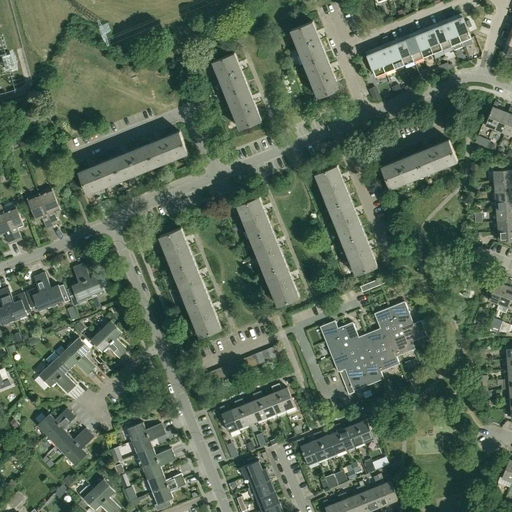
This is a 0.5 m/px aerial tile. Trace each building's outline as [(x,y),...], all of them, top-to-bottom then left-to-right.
[(471,38),(462,13),(457,15),(458,19),(453,21),(462,41),(471,38)] [(447,19),(442,21),(452,45),(462,41),(453,21),(448,23),(447,19)] [(326,55),(317,31),(313,21),(291,29),(305,63),(326,55)] [(439,26),(434,28),(443,49),(452,45),(442,21),(438,23),(439,26)] [(428,27),(423,28),(433,53),(443,49),(434,28),(429,30),(428,27)] [(420,34),(415,36),(424,57),(433,53),(423,28),(419,30),(420,34)] [(409,34),(404,36),(414,61),(424,57),(415,36),(410,38),(409,34)] [(395,40),(390,42),(388,36),(383,38),(385,44),(395,68),(405,64),(396,44),(395,40)] [(401,42),(396,44),(405,64),(414,61),(404,36),(400,38),(401,42)] [(382,49),(377,51),(386,72),(395,68),(385,44),(381,45),(382,49)] [(505,48),(503,53),(511,56),(511,44),(510,44),(508,49),(505,48)] [(376,76),(386,72),(377,51),(372,53),(371,49),(366,51),(376,76)] [(248,86),(239,62),(235,52),(213,61),(227,95),(248,86)] [(16,67),(12,53),(2,55),(6,69),(16,67)] [(340,88),(333,70),(326,55),(305,63),(318,97),(340,88)] [(421,80),(419,75),(411,79),(413,83),(421,80)] [(262,120),(255,101),(248,86),(227,95),(240,129),(262,120)] [(492,106),(485,125),(495,129),(502,110),(497,108),(499,102),(495,100),(493,106),(492,106)] [(495,129),(504,132),(511,112),(511,106),(510,106),(508,112),(502,110),(495,129)] [(180,131),(161,138),(146,144),(155,166),(189,153),(180,131)] [(490,143),(477,137),(475,142),(488,147),(490,143)] [(449,139),(415,153),(424,174),(458,161),(449,139)] [(146,144),(122,154),(112,158),(121,180),(155,166),(146,144)] [(381,166),(390,188),(424,174),(415,153),(381,166)] [(112,158),(89,167),(79,171),(87,193),(121,180),(112,158)] [(315,173),(329,207),(351,198),(337,164),(315,173)] [(511,169),(494,170),(494,181),(511,179),(511,169)] [(511,179),(494,181),(495,191),(511,189),(511,179)] [(52,187),(40,192),(43,201),(53,225),(59,223),(54,210),(60,208),(52,187)] [(511,189),(495,191),(496,201),(511,199),(511,189)] [(40,192),(27,197),(35,218),(42,215),(47,228),(53,225),(43,201),(40,192)] [(238,204),(251,238),(273,229),(259,195),(238,204)] [(365,232),(355,207),(351,198),(329,207),(343,241),(365,232)] [(511,199),(496,201),(497,211),(511,209),(511,199)] [(2,204),(0,204),(0,232),(5,231),(10,244),(16,241),(8,219),(4,210),(2,204)] [(16,205),(4,210),(8,219),(16,241),(22,239),(17,226),(24,223),(16,205)] [(511,209),(497,211),(497,220),(511,219),(511,209)] [(511,219),(497,220),(498,230),(511,229),(511,219)] [(195,260),(185,237),(182,227),(160,235),(173,269),(195,260)] [(286,263),(277,239),(273,229),(251,238),(265,272),(286,263)] [(499,241),(511,239),(511,229),(498,230),(499,241)] [(378,265),(371,247),(365,232),(343,241),(356,274),(378,265)] [(208,294),(199,270),(195,260),(173,269),(187,303),(208,294)] [(85,262),(79,264),(91,295),(104,290),(105,293),(111,291),(106,277),(100,279),(98,274),(91,277),(85,262)] [(300,297),(290,272),(286,263),(265,272),(278,306),(300,297)] [(73,266),(79,282),(72,285),(73,287),(67,289),(74,305),(80,303),(79,300),(91,295),(79,264),(73,266)] [(45,271),(40,274),(52,305),(65,299),(59,284),(51,287),(45,271)] [(33,308),(38,306),(39,310),(52,305),(40,274),(34,276),(38,286),(26,291),(33,308)] [(489,300),(499,303),(508,278),(504,277),(502,283),(496,281),(489,300)] [(511,280),(511,279),(508,278),(499,303),(508,307),(511,296),(511,286),(510,286),(511,280)] [(24,292),(13,296),(9,286),(3,288),(15,319),(28,314),(27,311),(31,309),(24,292)] [(2,324),(15,319),(3,288),(0,289),(0,297),(3,306),(0,307),(0,318),(0,319),(2,324)] [(222,328),(215,310),(208,294),(187,303),(200,337),(222,328)] [(414,323),(405,301),(374,313),(380,327),(359,336),(353,321),(338,327),(336,320),(320,326),(338,371),(339,371),(345,369),(346,372),(348,376),(349,380),(351,383),(352,387),(353,390),(384,378),(381,371),(400,363),(397,356),(415,348),(413,341),(427,335),(422,320),(414,323)] [(111,320),(101,329),(124,354),(129,349),(117,337),(123,332),(111,320)] [(496,330),(499,323),(492,320),(489,328),(496,330)] [(75,325),(81,331),(85,327),(80,321),(75,325)] [(506,332),(509,326),(502,324),(499,331),(506,332)] [(120,358),(124,354),(101,329),(91,338),(103,351),(109,345),(120,358)] [(22,340),(19,332),(16,333),(10,339),(11,341),(14,340),(15,342),(22,340)] [(79,336),(69,346),(80,357),(92,370),(97,366),(85,354),(91,349),(79,336)] [(17,350),(15,344),(8,346),(10,353),(17,350)] [(69,346),(59,355),(71,367),(76,362),(88,374),(92,370),(80,357),(69,346)] [(273,346),(266,349),(271,359),(277,357),(273,346)] [(266,349),(261,351),(265,362),(271,359),(266,349)] [(261,351),(255,353),(259,364),(265,362),(261,351)] [(255,353),(249,356),(253,366),(259,364),(255,353)] [(59,355),(49,364),(72,389),(77,384),(65,372),(71,367),(59,355)] [(249,356),(244,358),(248,368),(253,366),(249,356)] [(244,358),(239,360),(243,370),(248,368),(244,358)] [(239,360),(233,362),(237,372),(243,370),(239,360)] [(233,362),(228,364),(232,375),(237,372),(233,362)] [(68,393),(72,389),(49,364),(39,374),(51,386),(57,381),(68,393)] [(228,364),(222,367),(226,377),(232,375),(228,364)] [(222,367),(217,369),(221,379),(226,377),(222,367)] [(217,369),(211,371),(215,381),(221,379),(217,369)] [(0,390),(12,385),(6,371),(0,373),(0,390)] [(211,371),(205,373),(209,384),(215,381),(211,371)] [(511,378),(509,378),(504,379),(504,380),(503,381),(503,384),(504,384),(504,389),(510,388),(511,388),(511,378)] [(279,383),(275,384),(286,409),(295,405),(288,386),(282,389),(279,383)] [(274,392),(268,394),(276,413),(286,409),(275,384),(272,386),(274,392)] [(261,390),(257,392),(267,417),(276,413),(268,394),(263,396),(261,390)] [(256,399),(250,401),(258,420),(267,417),(257,392),(253,393),(256,399)] [(242,398),(238,399),(248,424),(258,420),(250,401),(245,404),(242,398)] [(237,406),(231,409),(239,428),(248,424),(238,399),(235,401),(237,406)] [(224,405),(220,407),(222,412),(222,413),(229,432),(239,428),(231,409),(226,411),(224,405)] [(38,424),(47,434),(56,426),(72,411),(68,407),(55,418),(50,413),(38,424)] [(492,420),(492,416),(491,410),(489,410),(484,410),(484,416),(485,423),(491,423),(492,423),(492,420)] [(47,434),(57,444),(64,437),(69,433),(64,427),(76,416),(72,411),(56,426),(47,434)] [(358,415),(355,417),(365,442),(374,438),(366,419),(361,421),(358,415)] [(353,424),(347,427),(355,445),(365,442),(355,417),(351,418),(353,424)] [(14,418),(12,419),(8,423),(14,429),(20,424),(14,418)] [(143,421),(128,428),(133,441),(164,428),(162,422),(146,429),(143,421)] [(340,423),(336,424),(346,449),(355,445),(347,427),(342,429),(340,423)] [(334,432),(329,434),(337,453),(346,449),(336,424),(332,426),(334,432)] [(57,444),(66,454),(75,445),(90,431),(86,427),(74,438),(69,433),(64,437),(57,444)] [(133,441),(138,453),(154,447),(151,440),(166,434),(164,428),(133,441)] [(321,430),(317,432),(327,457),(337,453),(329,434),(324,436),(321,430)] [(82,447),(94,436),(90,431),(75,445),(66,454),(75,464),(88,453),(82,447)] [(316,439),(310,441),(318,460),(327,457),(317,432),(313,433),(316,439)] [(301,445),(308,464),(318,460),(310,441),(305,444),(303,438),(299,439),(301,445)] [(255,449),(252,441),(246,443),(249,451),(255,449)] [(138,453),(143,466),(174,453),(172,447),(156,454),(154,447),(138,453)] [(143,466),(148,478),(164,472),(161,465),(176,459),(174,453),(143,466)] [(241,467),(245,477),(264,469),(264,468),(263,469),(258,455),(247,460),(248,464),(241,467)] [(502,477),(511,481),(511,480),(511,459),(509,458),(502,477)] [(352,464),(354,470),(355,471),(360,469),(357,461),(352,464)] [(355,471),(354,470),(352,464),(346,466),(349,473),(355,471)] [(267,467),(264,468),(264,469),(245,477),(246,477),(251,487),(253,487),(252,486),(271,478),(267,467)] [(148,478),(153,491),(184,478),(182,473),(166,479),(164,472),(148,478)] [(128,479),(126,473),(125,473),(119,475),(122,481),(128,479)] [(383,476),(381,473),(378,474),(389,503),(399,499),(391,480),(385,482),(383,476)] [(377,474),(379,478),(375,480),(377,486),(372,488),(380,506),(389,503),(378,474),(377,474)] [(74,481),(69,475),(63,480),(68,486),(74,481)] [(90,483),(116,511),(122,508),(110,496),(116,490),(104,478),(94,488),(90,483)] [(172,504),(169,499),(174,497),(171,490),(186,484),(184,478),(153,491),(158,503),(155,504),(157,510),(172,504)] [(276,490),(271,478),(252,486),(253,487),(251,487),(252,490),(253,491),(252,494),(257,497),(276,490)] [(17,483),(12,480),(8,486),(13,489),(17,483)] [(116,511),(90,483),(80,493),(96,509),(101,504),(108,511),(116,511)] [(68,488),(63,484),(59,488),(64,492),(68,488)] [(364,484),(360,486),(370,510),(380,506),(372,488),(367,490),(364,484)] [(359,493),(353,495),(360,511),(366,511),(370,510),(360,486),(357,487),(359,493)] [(18,490),(8,500),(15,508),(25,498),(18,490)] [(281,502),(276,490),(257,497),(262,509),(262,510),(281,502)] [(346,491),(342,493),(349,511),(360,511),(353,495),(348,497),(346,491)] [(341,500),(335,503),(338,511),(349,511),(342,493),(338,494),(341,500)] [(84,509),(88,505),(80,498),(76,501),(81,506),(84,509)] [(325,506),(327,511),(338,511),(335,503),(330,505),(327,499),(323,500),(326,506),(325,506)] [(284,511),(281,502),(262,510),(262,509),(259,510),(260,511),(284,511)]
